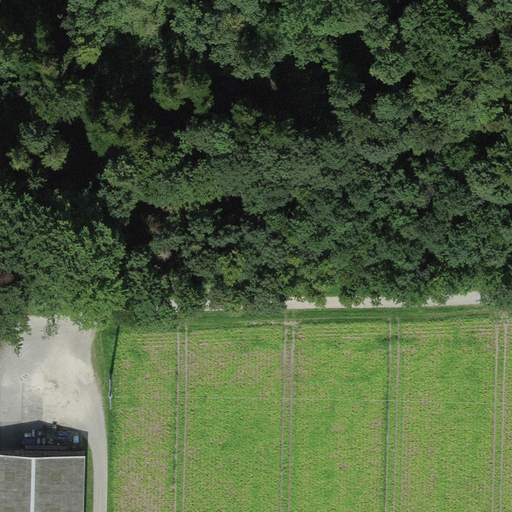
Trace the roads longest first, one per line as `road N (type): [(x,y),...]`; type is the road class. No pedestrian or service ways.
road 1 (track): [(0,312),(511,292)]
road 2 (track): [(99,511),(100,449),(67,307)]
